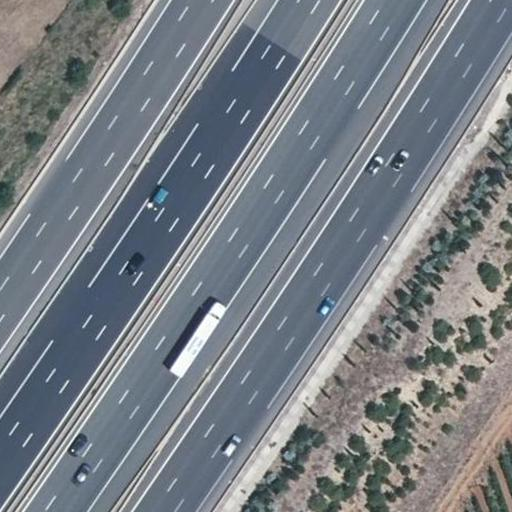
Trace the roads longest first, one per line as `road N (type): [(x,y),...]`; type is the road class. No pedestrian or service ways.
road 1 (motorway): [(163,511),(501,0)]
road 2 (motorway): [(55,511),(393,0)]
road 3 (motorway): [(308,0),(0,463)]
road 4 (motorway): [(202,0),(0,306)]
